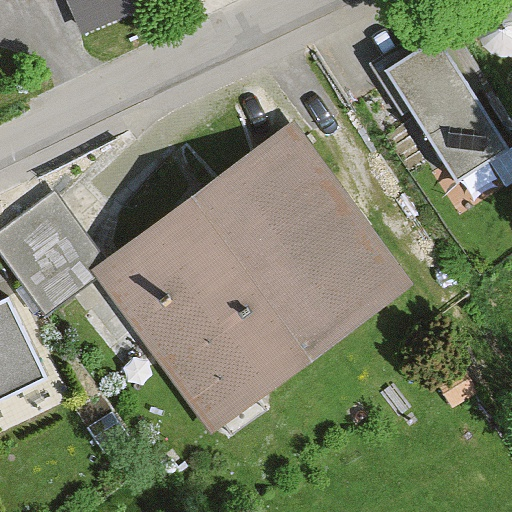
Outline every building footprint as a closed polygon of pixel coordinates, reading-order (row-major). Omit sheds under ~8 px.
[(143,0),(71,0),(82,27),(145,1),(143,0)] [(438,25),(383,58),(452,174),(508,140),(438,25)] [(107,257),(92,268),(98,277),(210,422),(408,273),(291,119),(107,257)] [(54,184),(0,223),(0,253),(45,315),(98,277),(92,268),(107,257),(54,184)] [(7,285),(0,288),(0,386),(45,366),(7,285)]
